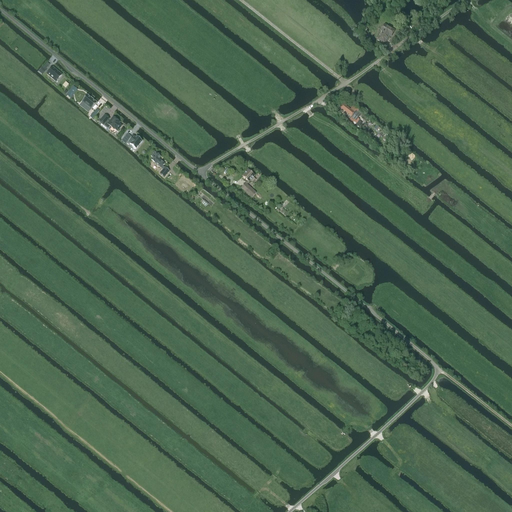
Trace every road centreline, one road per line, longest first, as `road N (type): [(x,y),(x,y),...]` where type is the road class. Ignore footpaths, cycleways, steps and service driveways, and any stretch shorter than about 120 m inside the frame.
road 1 (unclassified): [(288,511),(427,387),(437,368),(199,173)]
road 2 (unclassified): [(199,173),(466,0)]
road 3 (unclassified): [(199,173),(0,10)]
road 4 (track): [(171,511),(0,373)]
road 5 (track): [(344,83),(240,0)]
